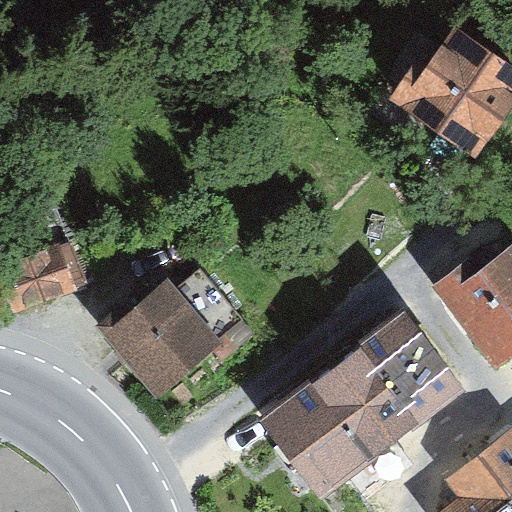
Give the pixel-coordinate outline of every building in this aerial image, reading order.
[(511,83),(511,68),(441,25),(398,97),(475,144),(511,83)] [(511,315),(511,268),(487,236),(425,282),(473,345),(511,315)] [(0,272),(0,273),(15,313),(88,285),(73,245),(0,272)] [(112,315),(97,327),(120,354),(157,398),(219,346),(166,284),(119,324),(112,315)] [(453,384),(397,314),(269,415),(325,486),(453,384)] [(511,511),(511,463),(445,511),(511,511)]
